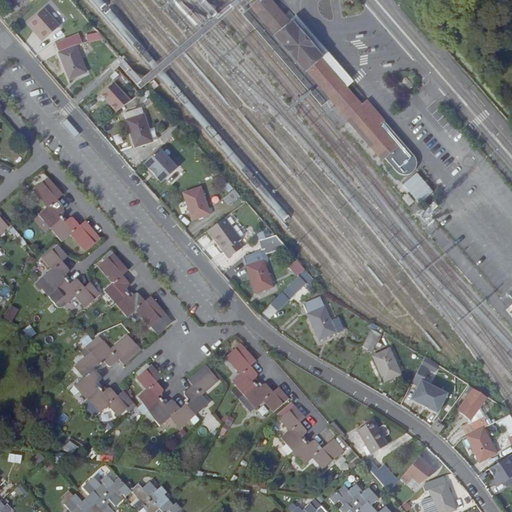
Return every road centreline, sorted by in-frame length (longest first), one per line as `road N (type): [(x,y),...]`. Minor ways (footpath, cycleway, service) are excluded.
road 1 (residential): [(490,511),(426,435),(255,327),(11,44)]
road 2 (residential): [(320,424),(240,332),(196,334),(113,238)]
road 3 (secondary): [(375,0),(511,157)]
